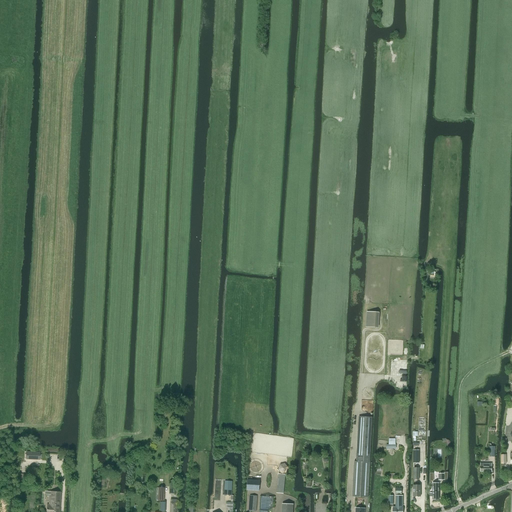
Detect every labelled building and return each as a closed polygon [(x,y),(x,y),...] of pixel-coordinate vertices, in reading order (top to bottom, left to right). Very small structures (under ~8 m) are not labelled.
[(378,328),(379,313),(367,312),(366,327),(378,328)] [(354,461),(352,497),(368,498),(372,417),(360,417),(357,462),(354,461)] [(280,464),(278,469),(282,473),(287,471),(288,467),(285,463),(280,464)] [(481,471),(491,471),(491,463),(481,463),(481,471)] [(284,493),(285,474),(278,474),(276,493),(284,493)] [(247,490),(259,491),(260,480),(247,480),(247,490)] [(225,481),(224,495),(231,495),(231,502),(227,502),(227,509),(233,509),(234,495),(232,495),(232,481),(225,481)] [(432,493),(430,493),(430,497),(432,497),(432,500),(439,499),(439,483),(432,484),(432,493)] [(47,505),(46,511),(59,511),(61,492),(46,491),(45,494),(50,495),(49,505),(47,505)] [(393,507),(393,511),(402,511),(403,508),(402,508),(403,496),(401,496),(400,496),(396,496),(396,507),(393,507)] [(249,503),(249,510),(258,511),(259,503),(249,503)]
